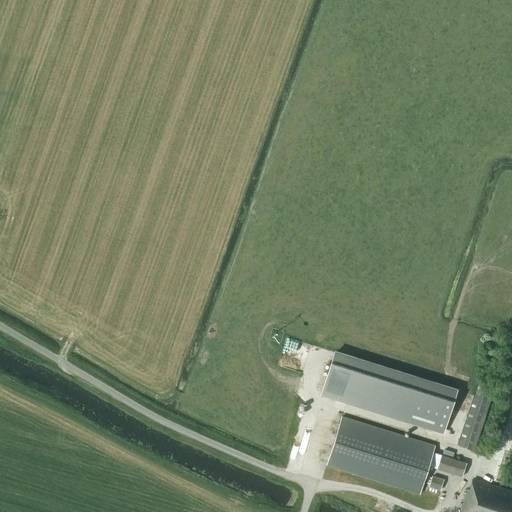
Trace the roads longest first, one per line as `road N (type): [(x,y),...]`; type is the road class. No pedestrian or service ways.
road 1 (unclassified): [(304,511),(313,483),(166,423),(0,327)]
road 2 (track): [(313,483),(336,410),(450,444),(465,398)]
